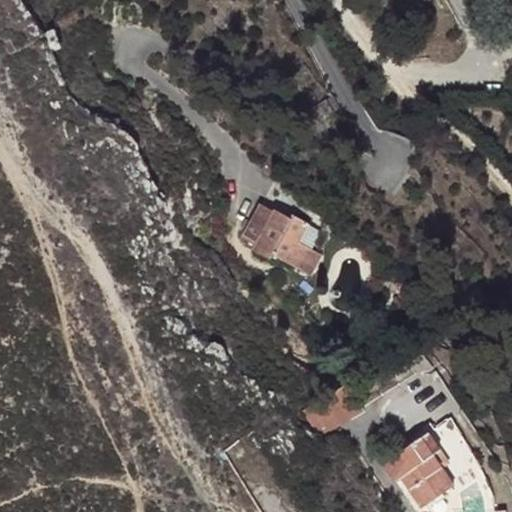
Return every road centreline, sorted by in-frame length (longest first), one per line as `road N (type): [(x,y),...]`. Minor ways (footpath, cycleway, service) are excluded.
road 1 (track): [(220,511),(92,258),(18,181)]
road 2 (residential): [(341,0),(352,22),(511,184)]
